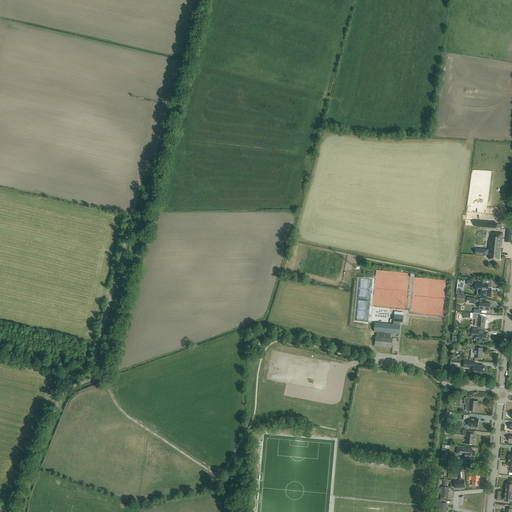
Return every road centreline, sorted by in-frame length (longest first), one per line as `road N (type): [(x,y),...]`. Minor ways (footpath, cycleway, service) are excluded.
road 1 (track): [(18,511),(61,396),(103,374),(127,417),(219,477)]
road 2 (track): [(96,377),(93,362),(132,212)]
road 3 (unclassified): [(501,392),(451,387),(422,365),(373,360)]
